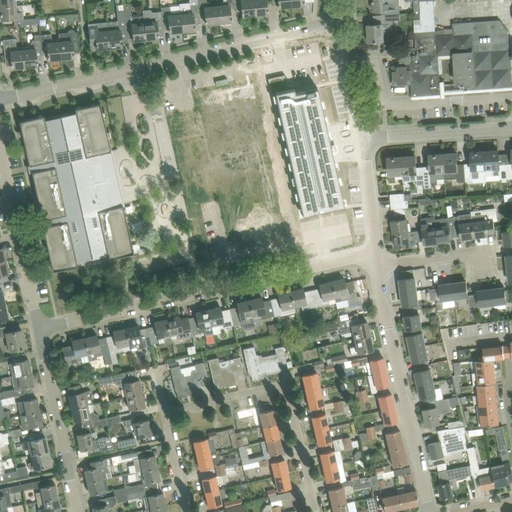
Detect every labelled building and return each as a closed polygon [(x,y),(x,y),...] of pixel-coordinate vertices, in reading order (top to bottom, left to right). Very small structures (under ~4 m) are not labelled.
[(197,0),(198,4),(199,12),(205,11),(206,25),(218,23),(216,3),(207,4),(206,0),(197,0)] [(222,0),(223,3),(216,3),(218,23),(231,22),(230,8),(235,8),(234,0),(222,0)] [(234,0),(235,8),(236,8),(235,3),(241,3),(242,16),(255,15),(253,0),(234,0)] [(253,0),(255,15),(267,14),(266,0),(267,0),(253,0)] [(277,0),(279,8),(291,7),(290,0),(277,0)] [(373,0),(374,11),(381,11),(382,15),(399,14),(398,1),(395,1),(395,0),(373,0)] [(420,24),(414,24),(415,32),(435,31),(434,23),(433,0),(420,1),(420,13),(414,14),(415,19),(420,19),(420,24)] [(179,4),(180,12),(182,32),(195,30),(193,17),(199,16),(199,12),(198,4),(189,5),(189,3),(179,4)] [(15,6),(0,7),(0,11),(1,20),(17,19),(17,18),(23,18),(23,12),(16,12),(15,6)] [(161,8),(161,12),(162,20),(168,19),(170,33),(182,32),(180,12),(170,13),(170,7),(161,8)] [(130,10),(124,11),(126,28),(132,28),(133,41),(146,40),(144,20),(143,20),(143,16),(133,17),(131,17),(130,10)] [(143,11),(144,20),(146,40),(158,38),(157,33),(164,32),(162,20),(161,12),(153,13),(149,10),(143,11)] [(117,21),(107,22),(109,48),(122,47),(120,33),(126,33),(126,28),(124,11),(116,12),(117,21)] [(382,24),(373,25),(368,25),(369,42),(390,41),(389,31),(393,31),(393,21),(400,20),(400,14),(399,14),(382,15),(382,24)] [(435,31),(436,36),(437,55),(455,54),(472,53),(475,88),(511,86),(508,31),(500,20),(453,23),(453,29),(444,30),(435,31)] [(107,22),(88,24),(89,43),(96,42),(97,49),(109,48),(107,22)] [(58,34),(59,39),(61,59),(73,58),(73,52),(79,51),(77,31),(75,32),(74,31),(73,30),(72,30),(71,30),(70,30),(69,30),(68,31),(68,32),(58,34)] [(411,74),(412,84),(412,95),(433,94),(437,89),(437,85),(439,85),(437,55),(436,36),(435,31),(415,32),(415,47),(421,47),(421,56),(414,56),(414,65),(418,65),(418,74),(411,74)] [(51,34),(40,35),(41,48),(47,47),(48,60),(61,59),(59,39),(51,40),(51,34)] [(32,47),(22,48),(25,67),(37,66),(36,53),(42,52),(41,48),(40,35),(34,36),(34,40),(32,41),(32,47)] [(15,39),(3,40),(5,56),(11,55),(12,69),(25,67),(22,48),(16,48),(15,39)] [(399,55),(400,66),(392,67),(394,85),(412,84),(411,74),(418,74),(418,65),(414,65),(414,56),(421,56),(421,47),(415,47),(406,48),(398,49),(398,55),(399,55)] [(472,53),(455,54),(457,83),(459,83),(459,85),(461,85),(461,87),(463,88),(464,88),(464,89),(475,88),(472,53)] [(285,75),(268,79),(275,109),(279,108),(303,215),(344,206),(318,88),(296,93),(294,87),(293,86),(292,85),(291,85),(287,86),(285,75)] [(220,147),(206,150),(204,139),(265,126),(258,93),(178,111),(185,144),(195,141),(197,152),(187,154),(206,237),(287,219),(280,187),(231,198),(220,147)] [(19,121),(22,131),(25,130),(26,135),(23,136),(26,151),(29,150),(31,155),(27,156),(29,166),(33,165),(34,171),(32,172),(43,220),(45,219),(46,226),(43,227),(53,271),(77,266),(75,257),(107,250),(108,259),(133,253),(123,205),(119,206),(107,152),(111,151),(108,138),(105,139),(103,134),(107,133),(103,118),(100,119),(99,113),(102,113),(100,103),(75,109),(77,117),(46,124),(44,116),(19,121)] [(498,150),(484,151),(485,168),(486,176),(500,175),(500,179),(507,179),(506,165),(499,165),(498,150)] [(471,167),(464,167),(465,182),(473,181),(473,177),(479,176),(478,169),(485,168),(484,151),(470,152),(471,167)] [(443,154),(444,178),(452,178),(458,178),(459,182),(465,182),(464,167),(458,168),(457,153),(443,154)] [(430,170),(423,170),(424,185),(424,188),(432,188),(431,184),(437,183),(437,179),(444,178),(443,154),(429,155),(430,170)] [(415,156),(401,157),(403,174),(403,181),(411,181),(417,181),(417,185),(424,185),(423,170),(416,171),(415,156)] [(389,182),(396,182),(395,174),(403,174),(401,157),(388,158),(389,182)] [(404,193),(390,194),(391,201),(404,200),(404,193)] [(404,200),(391,201),(391,208),(408,207),(407,200),(404,200)] [(471,214),(473,222),(474,237),(488,235),(487,233),(493,232),(491,220),(497,219),(495,207),(471,210),(471,214)] [(392,221),(394,235),(408,233),(407,219),(406,219),(405,214),(394,216),(395,221),(392,221)] [(458,216),(453,217),(456,237),(461,236),(461,239),(474,237),(473,222),(471,214),(458,216)] [(434,216),(421,218),(423,230),(422,230),(424,241),(424,244),(437,242),(434,219),(435,219),(434,216)] [(453,217),(435,219),(434,219),(437,242),(451,240),(451,238),(456,237),(453,217)] [(505,245),(508,245),(509,250),(511,249),(511,230),(503,232),(505,245)] [(408,233),(394,235),(395,248),(410,246),(408,233)] [(155,250),(153,243),(149,245),(147,247),(138,250),(139,254),(155,250)] [(180,252),(135,262),(137,273),(182,264),(180,252)] [(6,261),(0,262),(0,276),(9,274),(6,261)] [(399,280),(401,293),(416,291),(414,278),(399,280)] [(344,279),(331,282),(335,297),(337,308),(349,306),(350,308),(361,305),(360,297),(357,297),(353,281),(353,283),(345,285),(344,279)] [(466,281),(453,283),(455,298),(468,296),(469,306),(474,306),(473,295),(468,296),(466,281)] [(320,290),(312,292),(315,307),(329,304),(328,299),(335,297),(331,282),(319,284),(320,290)] [(440,288),(434,289),(436,300),(437,310),(443,310),(442,302),(446,302),(446,299),(455,298),(453,283),(439,285),(440,288)] [(504,287),(491,289),(493,304),(506,302),(511,301),(510,290),(505,291),(504,287)] [(303,288),(290,291),(294,306),(301,305),(302,310),(315,307),(312,292),(304,294),(303,288)] [(478,294),(473,295),(474,306),(480,305),(480,306),(493,304),(491,289),(478,291),(478,294)] [(279,300),(271,301),(274,316),(288,313),(287,308),(294,306),(290,291),(278,294),(279,300)] [(416,291),(401,293),(403,306),(406,306),(407,310),(418,309),(426,308),(425,302),(421,303),(421,298),(417,299),(416,291)] [(262,298),(249,300),(253,316),(260,314),(261,319),(274,316),(271,301),(263,303),(262,298)] [(238,309),(230,311),(233,326),(247,322),(245,317),(253,316),(249,300),(237,303),(238,309)] [(220,307),(208,310),(211,325),(218,324),(220,329),(233,326),(230,311),(221,313),(220,307)] [(418,309),(407,310),(408,316),(404,316),(406,330),(410,329),(420,328),(421,328),(419,314),(418,309)] [(197,319),(188,320),(192,335),(205,332),(206,335),(213,333),(211,325),(208,310),(195,313),(197,319)] [(430,316),(431,327),(440,325),(439,320),(438,315),(430,316)] [(179,316),(167,319),(170,335),(177,333),(178,338),(192,335),(188,320),(180,322),(179,316)] [(358,318),(348,320),(338,322),(338,323),(324,326),(326,332),(339,329),(340,335),(352,332),(354,339),(370,336),(367,322),(359,323),(358,318)] [(155,328),(147,330),(151,346),(151,344),(164,341),(163,336),(170,335),(167,319),(154,322),(155,328)] [(267,325),(270,336),(278,334),(276,323),(267,325)] [(138,326),(125,329),(129,344),(136,343),(138,350),(151,346),(147,330),(139,332),(138,326)] [(6,333),(5,327),(0,327),(0,337),(6,337),(10,351),(25,347),(21,330),(6,333)] [(420,328),(410,329),(411,335),(408,336),(410,349),(425,346),(422,333),(420,328)] [(114,337),(106,339),(111,362),(117,361),(115,353),(123,351),(122,346),(129,344),(125,329),(113,331),(114,337)] [(97,335),(84,338),(89,361),(97,359),(96,357),(104,355),(106,363),(111,362),(106,339),(98,341),(97,335)] [(370,336),(354,339),(356,346),(349,348),(351,354),(357,353),(373,350),(370,336)] [(73,347),(63,349),(66,364),(82,360),(82,363),(89,361),(84,338),(72,341),(73,347)] [(493,359),(504,358),(503,345),(481,348),(482,348),(483,360),(493,359)] [(425,346),(410,349),(413,362),(417,361),(418,366),(429,364),(427,359),(428,359),(425,346)] [(243,349),(246,366),(249,376),(251,375),(252,381),(263,378),(263,376),(281,371),(279,364),(286,363),(282,347),(275,348),(276,354),(262,357),(261,355),(258,355),(257,355),(256,355),(254,347),(243,349)] [(333,364),(347,361),(345,355),(331,358),(333,364)] [(369,356),(351,361),(352,366),(359,364),(360,366),(366,364),(366,363),(370,361),(370,360),(369,356)] [(208,360),(211,375),(214,385),(217,384),(218,385),(220,387),(223,386),(224,388),(237,385),(234,372),(242,370),(240,361),(239,357),(233,358),(234,363),(229,364),(228,365),(228,367),(220,369),(218,358),(208,360)] [(383,357),(370,360),(370,361),(373,374),(386,371),(383,357)] [(10,363),(13,376),(31,372),(30,371),(32,371),(31,366),(29,366),(28,359),(10,363)] [(495,371),(493,359),(483,360),(475,360),(476,361),(477,372),(477,373),(495,371)] [(323,360),(313,362),(315,368),(324,366),(323,360)] [(181,374),(179,366),(170,368),(175,392),(176,392),(178,398),(186,396),(185,392),(189,391),(189,393),(200,390),(197,379),(200,378),(200,377),(207,375),(204,362),(194,365),(196,370),(192,371),(190,373),(190,375),(184,376),(183,373),(181,374)] [(429,364),(418,366),(419,371),(415,372),(418,385),(433,382),(430,369),(429,364)] [(135,371),(125,373),(99,378),(101,385),(114,382),(122,388),(124,387),(126,397),(142,393),(139,380),(137,380),(135,371)] [(389,386),(386,371),(373,374),(376,389),(389,386)] [(473,386),(477,385),(477,384),(495,382),(495,383),(496,383),(495,371),(477,373),(477,372),(472,373),(473,386)] [(1,392),(3,399),(14,396),(14,397),(23,395),(21,388),(34,386),(31,372),(13,376),(14,382),(13,383),(15,389),(1,392)] [(302,375),(306,392),(320,389),(316,372),(302,375)] [(433,382),(418,385),(421,398),(424,398),(425,403),(428,402),(436,401),(435,395),(436,395),(433,382)] [(477,384),(477,385),(478,395),(496,393),(495,383),(495,382),(477,384)] [(71,394),(69,395),(71,408),(87,405),(93,404),(90,390),(80,392),(79,385),(69,387),(71,394)] [(320,389),(306,392),(310,409),(324,406),(320,389)] [(142,393),(126,397),(129,410),(145,406),(142,393)] [(391,393),(381,396),(378,396),(381,411),(394,408),(391,393)] [(496,393),(478,395),(479,405),(497,403),(496,393)] [(1,399),(2,405),(15,402),(14,397),(14,396),(3,399),(1,399)] [(17,402),(20,415),(39,411),(36,398),(24,401),(17,402)] [(436,401),(428,402),(430,408),(423,410),(427,426),(440,423),(438,414),(452,411),(449,398),(437,400),(436,401)] [(498,413),(497,403),(479,405),(477,405),(478,415),(498,413)] [(87,405),(71,408),(74,421),(81,420),(83,430),(89,428),(107,425),(107,424),(106,418),(99,420),(98,415),(93,416),(92,412),(89,413),(87,405)] [(394,408),(381,411),(385,425),(397,422),(394,408)] [(260,412),(262,422),(263,426),(276,423),(272,409),(260,412)] [(3,411),(5,419),(12,417),(12,416),(10,417),(9,410),(3,411)] [(39,411),(20,415),(23,428),(30,427),(42,425),(39,411)] [(498,413),(478,415),(479,426),(499,424),(498,413)] [(311,417),(315,431),(327,428),(324,414),(311,417)] [(119,415),(106,418),(107,424),(120,421),(119,415)] [(148,420),(134,423),(133,418),(125,420),(127,429),(130,431),(135,430),(137,438),(151,435),(148,420)] [(448,423),(449,428),(449,429),(464,426),(463,420),(448,423)] [(276,423),(263,426),(266,441),(279,438),(276,423)] [(438,431),(440,442),(429,444),(432,458),(452,454),(450,445),(466,441),(464,433),(466,432),(464,426),(449,429),(449,428),(438,431)] [(503,426),(494,428),(499,451),(508,449),(503,426)] [(9,437),(22,435),(23,435),(21,428),(8,430),(9,437)] [(81,430),(82,434),(77,435),(80,450),(86,449),(87,454),(113,449),(111,442),(110,436),(92,440),(89,428),(83,430),(81,430)] [(217,432),(218,440),(224,439),(223,435),(235,432),(234,428),(217,432)] [(327,428),(315,431),(318,445),(331,442),(327,428)] [(385,433),(389,450),(403,447),(399,430),(385,433)] [(193,441),(197,455),(216,451),(213,438),(217,437),(215,432),(208,433),(209,439),(206,440),(206,438),(193,441)] [(240,432),(235,433),(238,446),(244,445),(240,432)] [(367,432),(358,434),(358,435),(360,442),(368,441),(368,440),(368,438),(367,433),(367,432)] [(23,435),(22,435),(25,448),(30,447),(32,454),(48,451),(45,437),(34,439),(33,433),(23,435)] [(350,436),(332,440),(333,446),(356,441),(356,440),(351,441),(350,436)] [(0,460),(2,460),(0,452),(0,447),(4,446),(4,448),(7,448),(9,449),(11,448),(9,438),(0,439),(0,460)] [(135,438),(117,441),(119,447),(136,444),(135,438)] [(279,438),(266,441),(269,455),(282,452),(279,438)] [(356,441),(333,446),(335,451),(357,446),(356,441)] [(243,446),(238,447),(242,465),(257,461),(256,461),(255,457),(249,459),(245,445),(243,446)] [(403,447),(389,450),(393,467),(407,463),(403,447)] [(467,448),(469,455),(470,464),(473,475),(479,473),(480,477),(479,477),(482,490),(496,486),(493,474),(486,476),(484,467),(478,469),(474,447),(467,448)] [(320,453),(323,467),(336,464),(332,450),(320,453)] [(33,462),(28,463),(29,470),(51,465),(48,451),(32,454),(33,462)] [(143,470),(143,471),(157,467),(155,455),(140,458),(139,451),(118,456),(119,462),(133,459),(136,472),(143,470)] [(216,451),(197,455),(200,470),(213,467),(212,466),(215,466),(216,470),(233,467),(237,465),(235,457),(225,459),(226,462),(219,464),(216,451)] [(85,470),(87,482),(101,479),(106,478),(105,472),(108,472),(106,465),(113,464),(112,457),(89,462),(91,469),(85,470)] [(267,459),(257,461),(258,467),(269,464),(267,459)] [(284,459),(274,461),(271,462),(274,476),(287,473),(284,459)] [(2,460),(0,460),(0,480),(18,477),(16,470),(4,473),(2,460)] [(511,468),(510,462),(492,466),(493,474),(496,486),(497,486),(497,488),(503,487),(502,485),(510,483),(509,482),(511,480),(511,468)] [(437,465),(438,471),(447,470),(445,463),(437,465)] [(336,464),(323,467),(326,482),(339,479),(336,464)] [(375,469),(376,474),(391,470),(390,465),(375,469)] [(16,468),(16,470),(18,477),(28,475),(26,466),(16,468)] [(394,477),(405,474),(407,482),(413,481),(411,473),(409,466),(393,470),(394,477)] [(453,496),(450,481),(471,476),(469,466),(450,470),(438,472),(441,484),(438,485),(441,499),(453,496)] [(157,467),(143,471),(145,482),(160,479),(157,467)] [(202,479),(205,493),(224,489),(221,474),(234,471),(233,467),(216,470),(218,476),(215,477),(215,476),(212,477),(202,479)] [(287,473),(274,476),(278,491),(290,488),(287,473)] [(376,475),(369,477),(371,486),(372,490),(385,487),(383,479),(377,480),(376,475)] [(369,477),(366,478),(366,477),(352,480),(352,483),(360,481),(361,488),(371,486),(369,477)] [(101,479),(87,482),(90,494),(104,491),(101,479)] [(32,482),(21,484),(22,491),(33,488),(32,482)] [(143,483),(124,487),(126,493),(144,490),(143,483)] [(21,484),(9,487),(11,493),(22,491),(21,484)] [(35,493),(37,501),(58,497),(55,484),(41,488),(41,491),(35,493)] [(328,489),(332,506),(346,503),(342,486),(328,489)] [(224,489),(205,493),(209,507),(213,506),(221,505),(221,502),(220,498),(222,497),(224,496),(225,495),(225,494),(224,489)] [(144,490),(126,493),(127,499),(145,495),(144,490)] [(415,490),(398,494),(401,508),(418,504),(415,490)] [(290,492),(269,496),(270,502),(291,498),(290,492)] [(93,508),(93,511),(107,511),(107,507),(113,506),(116,502),(127,499),(126,493),(121,494),(98,499),(100,506),(93,508)] [(148,496),(151,508),(165,505),(163,493),(148,496)] [(0,496),(0,508),(12,506),(9,494),(0,496)] [(381,498),(382,502),(385,511),(401,508),(398,494),(381,498)] [(58,497),(37,501),(38,507),(37,508),(38,511),(56,511),(56,509),(60,509),(58,497)] [(240,497),(223,501),(225,509),(242,504),(240,497)] [(366,499),(367,505),(368,511),(376,511),(373,497),(366,499)] [(346,503),(332,506),(333,511),(347,511),(347,510),(346,503)]
